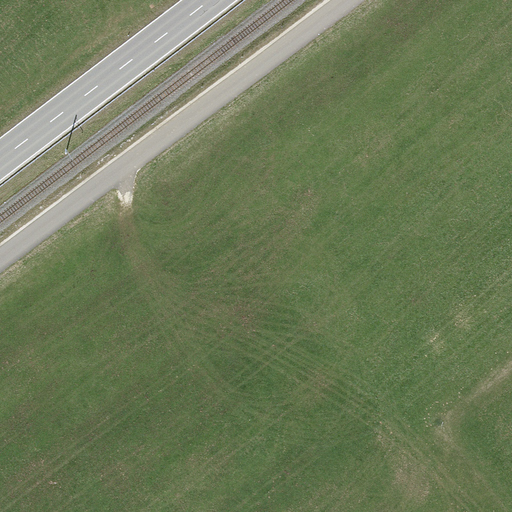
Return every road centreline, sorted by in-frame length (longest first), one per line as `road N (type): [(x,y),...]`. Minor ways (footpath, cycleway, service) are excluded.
road 1 (unclassified): [(346,0),(0,259)]
road 2 (primary): [(208,0),(0,159)]
